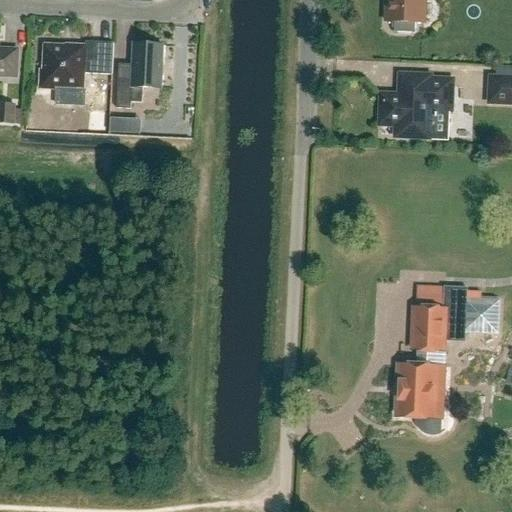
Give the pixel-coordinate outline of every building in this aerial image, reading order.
[(387,0),(386,22),(395,23),(395,30),(398,33),(412,33),(415,31),(415,24),(424,24),(425,0),(387,0)] [(150,46),(151,44),(148,42),(144,41),(141,42),(138,43),(138,45),(134,45),(132,82),(118,82),(117,109),(131,110),(132,103),(142,104),(143,89),(161,90),(163,46),(150,46)] [(112,76),(114,44),(86,43),(86,47),(44,45),(43,71),(40,71),(39,90),(55,91),(55,88),(84,89),(85,75),(112,76)] [(0,76),(16,78),(18,51),(0,50),(0,76)] [(511,68),(497,68),(497,79),(511,79),(511,68)] [(383,97),(382,124),(397,125),(397,136),(440,138),(446,132),(447,102),(450,102),(451,83),(429,82),(429,78),(402,76),(401,98),(383,97)] [(511,104),(511,79),(497,79),(491,79),(490,103),(511,104)] [(0,124),(13,126),(15,105),(0,104),(0,124)] [(99,112),(92,125),(101,130),(108,116),(99,112)] [(444,310),(415,308),(413,351),(444,352),(444,342),(466,343),(466,334),(501,336),(502,300),(468,298),(468,289),(445,288),(444,310)] [(435,368),(401,366),(398,417),(415,418),(415,419),(416,421),(416,422),(416,424),(417,425),(417,427),(418,428),(420,430),(422,432),(423,433),(426,435),(429,436),(430,436),(433,436),(435,436),(438,435),(441,434),(441,419),(433,419),(435,368)]
